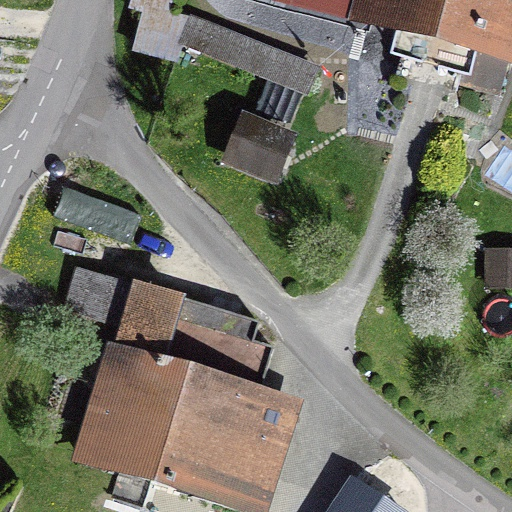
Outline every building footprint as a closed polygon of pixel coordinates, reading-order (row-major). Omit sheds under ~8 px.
[(135,0),(133,9),(147,13),(137,52),(173,61),(184,21),(165,16),(169,0),(135,0)] [(511,0),(294,0),(294,1),(406,31),(396,75),(455,91),(458,79),(495,89),(511,30),(511,0)] [(227,159),(268,177),(283,140),(243,121),(227,159)] [(259,324),(137,286),(83,462),(243,511),(260,511),(290,411),(257,401),(273,349),(253,343),(259,324)] [(395,511),(347,482),(328,511),(395,511)]
